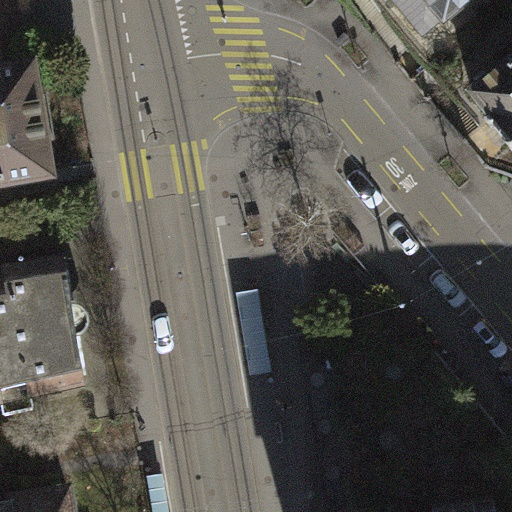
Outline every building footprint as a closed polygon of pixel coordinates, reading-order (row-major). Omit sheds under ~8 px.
[(394,0),(421,34),(442,14),(445,18),(467,0),(394,0)] [(511,51),(469,87),(511,137),(511,51)] [(0,182),(52,174),(33,60),(0,65),(0,182)] [(9,277),(0,278),(0,397),(84,382),(75,333),(83,327),(88,316),(83,304),(70,301),(61,255),(7,265),(9,277)] [(328,336),(331,359),(383,366),(440,356),(386,292),(325,320),(328,336)] [(511,511),(511,442),(440,356),(383,366),(331,359),(356,511),(511,511)] [(78,511),(75,490),(0,502),(0,511),(78,511)]
